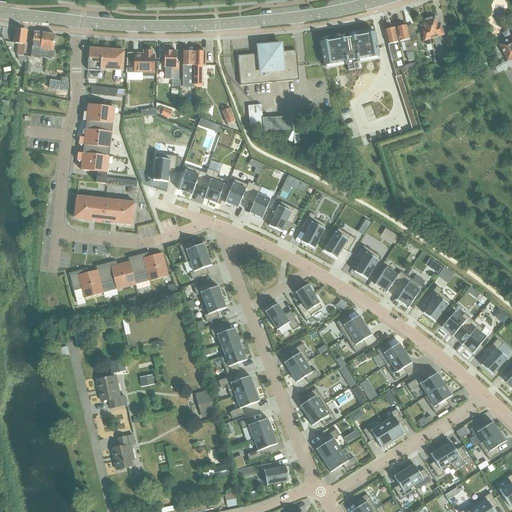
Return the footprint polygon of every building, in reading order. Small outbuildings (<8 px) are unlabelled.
[(428,19),(441,62),(451,59),(448,49),(443,51),(441,46),(442,46),(439,37),(444,35),(440,24),(437,25),(437,23),(438,23),(436,17),(428,19)] [(436,63),(441,62),(428,19),(421,21),(422,27),(424,27),(424,29),(421,30),(425,41),(422,42),(423,44),(427,46),(431,45),(436,63)] [(408,63),(415,61),(410,43),(409,37),(406,25),(396,28),(400,42),(404,41),(407,54),(406,54),(408,63)] [(385,30),(389,48),(391,57),(392,61),(398,60),(394,43),(398,43),(394,28),(385,30)] [(27,31),(16,30),(14,43),(18,44),(17,55),(18,55),(19,60),(26,61),(27,56),(24,56),(27,31)] [(32,52),(31,57),(40,59),(40,57),(47,59),(52,59),(52,57),(54,57),(55,52),(53,51),(55,35),(34,32),(32,52)] [(334,40),(320,43),(324,66),(338,64),(352,61),(366,59),(380,56),(376,33),(361,35),(348,38),(334,40)] [(417,35),(409,37),(410,43),(418,41),(417,35)] [(511,37),(499,45),(508,61),(511,59),(511,37)] [(237,56),(240,86),(299,80),(296,50),(281,52),(280,44),(259,46),(259,54),(237,56)] [(88,71),(101,71),(101,70),(123,71),(125,51),(90,48),(89,56),(88,71)] [(135,56),(128,56),(127,73),(143,73),(143,77),(153,77),(153,73),(154,73),(154,55),(153,55),(153,51),(144,51),(144,55),(135,54),(135,56)] [(165,51),(164,68),(165,68),(165,79),(172,79),(172,87),(181,87),(181,80),(179,80),(179,62),(177,62),(177,52),(165,51)] [(194,52),(183,52),(183,78),(183,87),(194,88),(194,85),(194,78),(194,66),(194,52)] [(194,66),(194,78),(194,85),(203,85),(203,66),(205,66),(205,52),(194,52),(194,66)] [(415,63),(405,66),(405,67),(406,73),(411,71),(417,69),(416,69),(415,63)] [(405,67),(395,70),(396,76),(406,73),(405,67)] [(418,128),(401,76),(395,77),(412,130),(418,128)] [(62,78),(59,91),(68,92),(68,79),(62,78)] [(101,96),(101,88),(91,87),(91,95),(101,96)] [(418,101),(415,102),(421,118),(424,117),(423,112),(427,111),(425,104),(420,106),(418,101)] [(106,184),(107,178),(103,178),(111,107),(88,105),(87,117),(85,116),(85,122),(87,122),(85,133),(84,133),(83,142),(84,143),(83,154),(81,153),(81,159),(82,159),(81,170),(98,172),(96,183),(106,184)] [(271,118),(263,118),(261,105),(248,106),(250,127),(263,125),(264,133),(272,132),(272,131),(293,129),(292,116),(271,118)] [(236,121),(231,108),(223,111),(228,125),(236,121)] [(164,109),(161,115),(169,119),(172,112),(164,109)] [(201,119),(198,126),(202,127),(206,129),(209,122),(207,121),(201,119)] [(153,180),(153,181),(162,182),(167,182),(168,183),(168,182),(168,176),(169,171),(175,172),(176,165),(177,162),(177,157),(169,156),(157,154),(156,159),(155,165),(154,177),(154,180),(153,180)] [(257,167),(254,172),(259,174),(263,164),(262,164),(259,162),(257,167)] [(179,191),(180,191),(188,194),(191,195),(192,195),(192,196),(192,195),(193,193),(194,191),(196,186),(196,184),(197,184),(202,186),(208,169),(207,172),(206,173),(204,173),(198,171),(187,167),(183,178),(179,191)] [(208,169),(202,186),(208,188),(206,195),(204,199),(204,200),(205,200),(205,199),(211,202),(217,204),(221,193),(225,182),(226,180),(225,180),(219,178),(218,178),(218,177),(219,174),(220,173),(219,173),(208,169)] [(137,181),(120,180),(119,186),(136,188),(137,181)] [(232,188),(225,203),(226,203),(237,208),(238,209),(241,201),(242,200),(243,200),(248,202),(255,185),(249,182),(248,182),(248,184),(247,185),(246,184),(236,180),(235,180),(232,188)] [(302,182),(298,190),(303,192),(307,185),(302,182)] [(255,185),(248,202),(253,205),(252,207),(249,214),(250,214),(256,216),(261,218),(262,219),(264,216),(265,213),(266,211),(269,203),(271,200),(270,200),(262,197),(258,195),(259,194),(261,190),(261,188),(260,187),(255,185)] [(264,186),(262,191),(272,195),(274,191),(264,186)] [(135,203),(77,196),(74,219),(92,221),(92,220),(112,222),(111,223),(133,226),(135,203)] [(269,226),(276,230),(282,233),(283,232),(282,232),(285,226),(287,222),(293,225),(295,220),(298,214),(299,211),(298,210),(281,202),(281,203),(279,205),(279,207),(279,206),(278,206),(278,207),(274,216),(269,226)] [(304,225),(301,229),(307,232),(307,233),(302,242),(301,242),(308,246),(315,249),(314,249),(320,239),(324,231),(324,230),(325,230),(325,229),(325,228),(327,226),(327,225),(326,225),(317,220),(315,219),(316,216),(312,214),(310,213),(308,217),(304,225)] [(365,220),(362,225),(368,228),(371,223),(365,220)] [(324,251),(327,254),(332,257),(337,259),(342,249),(347,253),(348,253),(348,252),(350,250),(356,240),(344,232),(338,229),(338,230),(337,231),(336,233),(335,233),(336,233),(332,239),(327,247),(325,251),(324,251)] [(394,234),(389,241),(394,244),(399,237),(394,234)] [(185,244),(180,246),(182,254),(186,263),(190,261),(207,255),(204,245),(204,244),(195,247),(192,241),(185,244)] [(379,261),(381,257),(364,246),(357,258),(362,261),(355,272),(367,280),(379,261)] [(150,257),(149,253),(128,258),(129,262),(130,262),(135,284),(136,284),(149,281),(149,282),(156,280),(168,277),(162,253),(150,257)] [(186,263),(184,263),(188,274),(190,273),(191,276),(192,280),(200,277),(208,274),(209,274),(207,271),(206,268),(212,266),(212,265),(211,265),(208,255),(207,255),(190,261),(186,263)] [(176,258),(171,260),(173,267),(179,265),(176,258)] [(130,262),(129,262),(118,265),(116,261),(96,267),(97,271),(103,293),(117,289),(117,290),(136,285),(136,284),(135,284),(130,262)] [(437,264),(433,270),(438,273),(442,267),(437,264)] [(446,266),(440,274),(449,281),(454,273),(446,266)] [(103,293),(97,271),(96,271),(89,273),(87,269),(69,274),(76,301),(77,301),(76,300),(77,300),(84,298),(84,299),(96,296),(104,294),(103,293)] [(387,269),(375,285),(382,290),(382,289),(384,291),(387,293),(391,287),(396,290),(406,276),(400,272),(397,276),(387,269)] [(406,276),(396,290),(402,294),(397,300),(400,302),(402,303),(408,308),(420,291),(423,287),(412,280),(406,276)] [(222,298),(218,287),(219,287),(218,287),(213,289),(211,283),(194,289),(197,295),(201,294),(205,304),(222,298)] [(314,294),(312,293),(314,291),(313,289),(311,285),(309,287),(308,286),(309,286),(308,285),(302,289),(295,293),(296,294),(296,293),(301,301),(302,303),(297,306),(301,314),(307,322),(313,318),(311,315),(316,312),(322,308),(320,304),(320,303),(319,304),(314,294)] [(424,313),(423,314),(430,319),(435,323),(436,322),(435,322),(436,321),(443,312),(448,305),(448,306),(449,305),(448,305),(451,301),(441,293),(443,290),(437,286),(429,296),(426,301),(428,303),(431,305),(428,309),(424,313)] [(472,286),(468,291),(484,302),(488,297),(472,286)] [(128,300),(129,306),(137,303),(136,298),(128,300)] [(217,312),(226,308),(222,298),(205,304),(206,308),(209,314),(204,316),(207,322),(219,318),(217,312)] [(193,300),(187,303),(189,309),(196,307),(193,300)] [(345,301),(338,303),(340,310),(347,308),(345,301)] [(278,304),(265,312),(265,313),(266,313),(277,330),(277,331),(289,324),(293,330),(299,326),(290,312),(285,316),(284,314),(282,312),(278,305),(278,304)] [(99,307),(100,313),(108,311),(106,305),(99,307)] [(483,308),(480,320),(487,322),(491,310),(483,308)] [(442,328),(443,328),(447,332),(452,336),(452,337),(453,337),(456,332),(460,328),(462,330),(464,331),(465,332),(474,321),(469,317),(464,314),(462,316),(461,317),(455,313),(456,312),(455,312),(452,315),(452,316),(449,320),(442,328)] [(503,313),(498,320),(503,324),(508,317),(506,315),(503,313)] [(365,326),(359,317),(360,316),(359,316),(356,318),(351,321),(349,318),(348,316),(343,318),(336,323),(346,338),(365,326)] [(203,321),(195,324),(197,331),(205,328),(203,321)] [(466,341),(462,345),(463,345),(468,349),(473,353),(473,354),(487,338),(486,337),(486,338),(480,333),(483,329),(479,326),(474,321),(465,332),(468,334),(470,336),(466,341)] [(238,340),(235,329),(226,332),(223,326),(211,331),(213,337),(218,336),(221,346),(238,340)] [(328,330),(326,326),(319,330),(321,334),(328,330)] [(363,341),(372,335),(371,335),(366,326),(365,326),(346,338),(355,353),(360,351),(367,346),(363,341)] [(482,365),(481,366),(488,372),(493,376),(493,375),(500,368),(507,360),(508,359),(507,359),(501,354),(497,350),(498,349),(500,347),(503,344),(497,339),(491,346),(486,351),(486,352),(489,354),(491,356),(486,362),(482,365)] [(242,350),(239,341),(238,340),(221,346),(222,349),(225,356),(242,350)] [(161,341),(153,342),(154,351),(163,349),(161,341)] [(310,361),(304,352),(307,350),(303,344),(289,353),(292,358),(284,363),(284,364),(285,364),(291,373),(306,363),(310,361)] [(405,354),(400,345),(400,344),(396,346),(391,349),(388,344),(384,346),(376,351),(386,366),(405,354)] [(60,347),(62,358),(72,356),(70,346),(60,347)] [(237,364),(247,361),(247,360),(246,360),(244,354),(242,350),(225,356),(221,358),(224,368),(227,375),(240,370),(237,364)] [(328,350),(322,353),(326,359),(332,355),(328,350)] [(403,369),(412,363),(411,363),(407,356),(405,354),(386,366),(396,381),(401,378),(407,374),(403,369)] [(123,360),(110,362),(112,374),(126,371),(123,360)] [(320,376),(316,370),(312,372),(306,363),(291,373),(296,382),(296,383),(305,378),(308,383),(320,376)] [(344,366),(339,369),(343,375),(348,371),(345,366),(344,366)] [(444,385),(438,374),(438,373),(424,382),(423,382),(422,379),(420,377),(414,380),(407,385),(410,390),(411,391),(413,390),(420,385),(427,396),(444,385)] [(143,386),(156,384),(154,374),(142,376),(143,386)] [(255,389),(250,377),(251,377),(250,376),(233,383),(231,377),(228,378),(218,381),(221,388),(227,386),(231,398),(236,396),(255,389)] [(112,377),(98,380),(102,402),(109,400),(111,409),(127,405),(125,396),(117,398),(112,377)] [(350,387),(351,387),(356,384),(352,378),(347,381),(347,382),(350,387)] [(370,385),(363,389),(365,392),(370,400),(377,396),(372,388),(370,385)] [(450,398),(452,396),(451,396),(445,385),(444,385),(427,396),(425,397),(430,405),(436,414),(444,409),(450,405),(448,403),(446,400),(450,398)] [(358,386),(351,390),(355,396),(362,392),(358,386)] [(252,405),(260,402),(259,401),(255,390),(255,389),(236,396),(240,408),(233,411),(229,412),(232,419),(244,414),(242,408),(252,405)] [(326,404),(316,389),(305,396),(308,401),(300,407),(301,407),(306,416),(326,404)] [(210,391),(196,394),(202,418),(217,414),(210,391)] [(336,419),(326,404),(306,416),(307,416),(312,425),(312,426),(321,421),(324,426),(336,419)] [(382,424),(393,441),(399,437),(402,436),(404,434),(404,435),(405,434),(395,419),(400,415),(393,404),(387,408),(393,417),(382,424)] [(355,413),(350,416),(354,422),(359,418),(355,413)] [(425,419),(419,423),(422,428),(428,423),(433,421),(430,416),(425,419)] [(272,432),(268,420),(268,419),(261,422),(254,424),(252,418),(240,423),(242,429),(249,427),(253,439),(272,432)] [(499,433),(493,423),(494,423),(493,423),(488,426),(485,428),(483,425),(481,422),(475,426),(470,430),(479,445),(499,433)] [(393,441),(382,424),(372,431),(371,431),(371,430),(370,428),(369,427),(363,431),(367,437),(370,442),(373,441),(376,439),(379,444),(382,449),(383,448),(382,448),(387,445),(393,441)] [(462,428),(456,432),(460,439),(466,435),(462,428)] [(340,450),(334,440),(338,437),(340,436),(338,433),(336,430),(331,433),(325,437),(327,439),(328,442),(322,446),(316,450),(316,451),(317,450),(317,451),(323,461),(324,461),(341,450),(340,450)] [(356,440),(361,436),(358,431),(352,435),(356,440)] [(269,448),(278,444),(277,444),(272,432),(253,439),(258,451),(247,455),(250,462),(262,457),(260,451),(269,448)] [(497,447),(506,442),(505,442),(504,441),(500,434),(499,433),(479,445),(482,448),(489,460),(494,457),(501,453),(500,452),(497,447)] [(125,469),(129,468),(132,464),(128,446),(135,444),(133,435),(118,439),(120,447),(113,449),(117,471),(120,470),(121,471),(125,470),(125,469)] [(196,443),(198,448),(207,443),(204,439),(196,443)] [(450,443),(441,449),(451,464),(455,472),(465,465),(463,462),(465,461),(468,459),(461,447),(458,449),(456,451),(450,442),(450,443)] [(467,444),(469,451),(475,448),(473,442),(467,444)] [(433,463),(430,465),(435,473),(438,478),(441,476),(444,474),(443,472),(442,471),(441,470),(442,470),(450,464),(451,464),(441,449),(438,451),(432,455),(431,454),(431,455),(433,457),(435,461),(433,463)] [(351,467),(358,464),(358,463),(355,460),(354,457),(348,461),(341,450),(324,461),(331,472),(330,472),(330,473),(341,466),(343,465),(346,471),(351,467)] [(242,455),(233,459),(237,469),(246,466),(242,455)] [(486,460),(478,465),(481,471),(489,465),(486,460)] [(287,473),(286,467),(285,467),(286,468),(280,469),(273,470),(272,464),(258,466),(260,473),(264,472),(265,476),(267,486),(268,486),(268,485),(281,483),(288,481),(288,482),(289,482),(287,473)] [(428,476),(424,470),(419,473),(418,471),(416,468),(415,467),(413,464),(413,465),(404,471),(416,491),(423,486),(431,481),(428,476)] [(227,466),(214,469),(216,479),(229,476),(227,466)] [(416,491),(404,471),(395,477),(394,476),(394,477),(396,480),(399,485),(396,488),(394,489),(401,500),(412,493),(416,491)] [(453,474),(440,479),(443,487),(456,482),(453,474)] [(500,490),(499,491),(506,500),(511,508),(511,507),(511,475),(507,478),(511,484),(506,487),(500,491),(500,490)] [(169,494),(173,489),(167,484),(162,489),(169,494)] [(438,487),(433,490),(438,497),(443,494),(438,487)] [(228,508),(243,505),(240,493),(225,496),(228,508)] [(359,507),(351,511),(372,511),(377,510),(382,506),(374,493),(368,496),(367,494),(361,498),(356,502),(357,504),(359,507)] [(490,494),(475,503),(480,511),(494,511),(492,509),(492,508),(495,507),(498,505),(494,499),(490,494)] [(473,505),(461,511),(480,511),(475,503),(473,505)]
